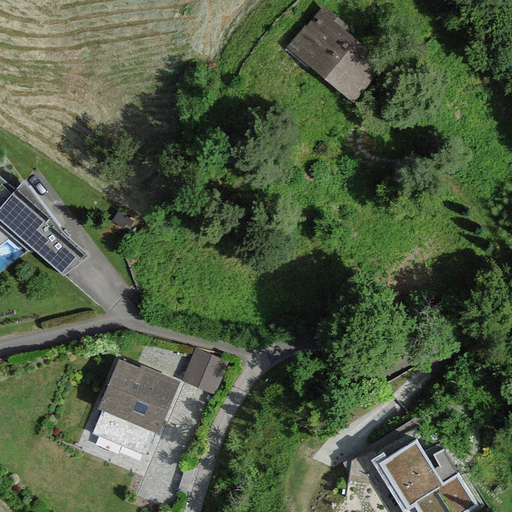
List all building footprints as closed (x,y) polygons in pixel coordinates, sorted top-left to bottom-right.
[(387,53),(325,9),(293,54),(356,98),(387,53)] [(0,170),(0,219),(65,273),(88,244),(23,175),(16,183),(0,170)] [(232,359),(198,346),(186,378),(220,391),(232,359)] [(184,379),(124,357),(106,409),(165,430),(184,379)] [(416,438),(378,463),(410,511),(464,511),(463,510),(477,500),(456,467),(442,477),(416,438)]
